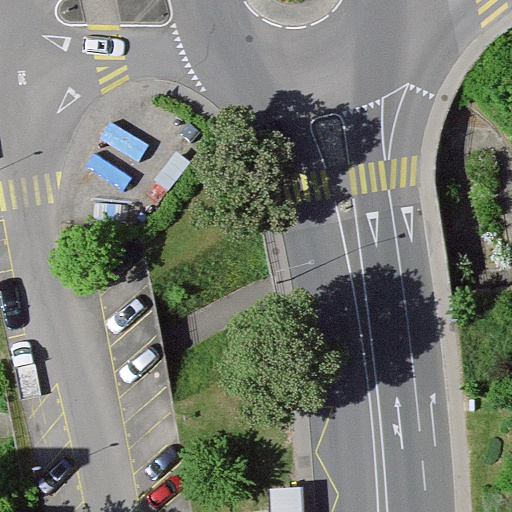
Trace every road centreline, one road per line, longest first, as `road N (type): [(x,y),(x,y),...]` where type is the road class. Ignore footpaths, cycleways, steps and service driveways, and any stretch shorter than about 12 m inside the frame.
road 1 (primary): [(323,70),(373,385),(381,511)]
road 2 (residential): [(14,110),(110,511)]
road 3 (residential): [(14,110),(110,57),(211,31)]
road 4 (primary): [(211,31),(261,68),(323,70)]
